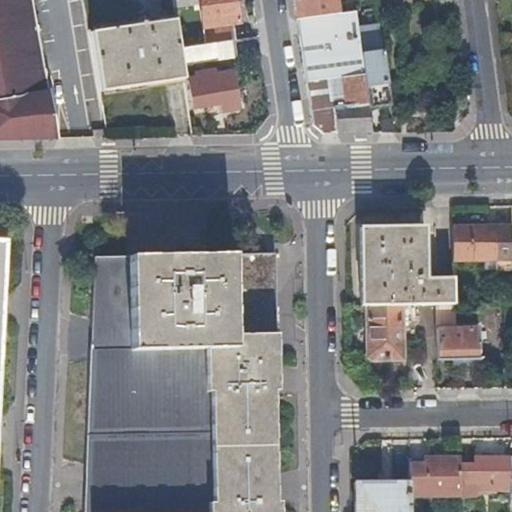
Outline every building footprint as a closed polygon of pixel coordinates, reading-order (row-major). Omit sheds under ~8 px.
[(0,0),(0,136),(56,136),(31,0),(0,0)] [(170,0),(172,7),(188,5),(187,0),(198,0),(206,43),(231,39),(236,38),(233,22),(240,21),(236,0),(170,0)] [(293,0),(311,121),(322,132),(333,131),(370,131),(367,106),(356,26),(354,11),(354,10),(336,12),(334,0),(293,0)] [(356,26),(378,23),(376,8),(354,11),(356,26)] [(140,23),(90,30),(100,89),(183,77),(181,64),(178,47),(174,18),(144,22),(144,19),(140,19),(140,23)] [(378,23),(356,26),(367,106),(389,103),(378,23)] [(206,43),(178,47),(181,64),(233,56),(231,39),(206,43)] [(216,74),(215,69),(188,73),(193,106),(220,102),(221,109),(238,107),(232,72),(216,74)] [(412,304),(435,304),(453,304),(453,277),(431,277),(429,223),(359,225),(362,305),(366,304),(412,304)] [(452,259),(511,257),(511,231),(511,225),(452,225),(452,259)] [(276,296),(275,251),(195,253),(159,254),(129,254),(96,255),(93,320),(91,359),(86,464),(84,506),(84,511),(278,511),(279,498),(275,498),(274,473),(273,394),(273,389),(277,388),(277,367),(276,348),(276,296)] [(412,318),(412,304),(366,304),(367,354),(372,358),(403,358),(403,318),(412,318)] [(478,327),(435,327),(436,358),(446,358),(479,358),(478,327)] [(409,480),(409,493),(459,493),(459,465),(459,457),(409,458),(409,480)] [(459,465),(459,493),(475,493),(475,484),(492,484),(501,484),(501,489),(509,489),(509,457),(490,457),(491,464),(475,464),(459,465)] [(409,511),(409,493),(409,480),(354,481),(354,511),(409,511)]
